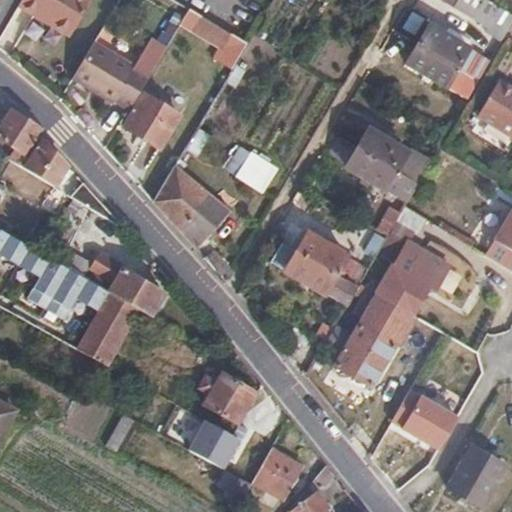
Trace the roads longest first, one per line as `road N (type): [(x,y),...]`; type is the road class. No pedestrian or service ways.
road 1 (residential): [(0,72),(63,131),(270,368),(384,511)]
road 2 (unknown): [(390,511),(436,462),(511,320)]
